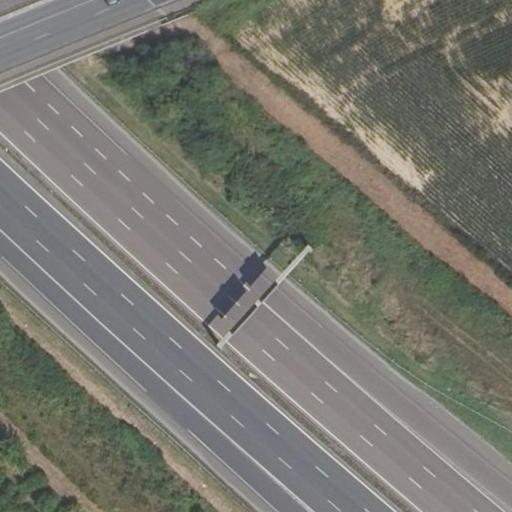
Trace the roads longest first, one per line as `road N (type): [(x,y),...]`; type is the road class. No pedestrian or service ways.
road 1 (motorway): [(0,189),(356,511)]
road 2 (motorway): [(0,237),(293,511)]
road 3 (motorway): [(243,320),(0,82)]
road 4 (motorway): [(511,498),(358,376),(243,320)]
road 5 (motorway): [(465,511),(243,320)]
road 6 (secondary): [(113,0),(0,46)]
